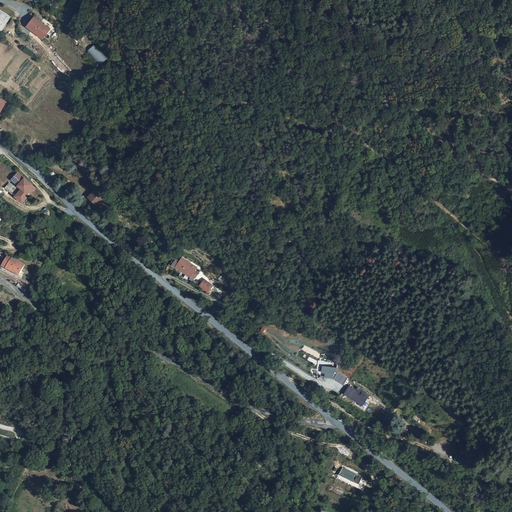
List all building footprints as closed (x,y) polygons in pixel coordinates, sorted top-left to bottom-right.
[(13,16),(0,7),(0,27),(4,30),(13,16)] [(37,18),(29,27),(45,39),(52,30),(37,18)] [(107,59),(95,45),(87,51),(100,65),(107,59)] [(20,171),(14,178),(20,184),(23,187),(18,193),(25,199),(30,194),(34,189),(31,186),(33,184),(34,184),(20,171)] [(20,184),(14,178),(6,186),(24,202),(31,195),(30,194),(25,199),(18,193),(23,187),(20,184)] [(104,200),(97,193),(91,200),(98,207),(104,200)] [(199,268),(183,258),(181,262),(178,260),(175,265),(193,277),(194,276),(196,271),(199,268)] [(24,268),(11,261),(10,262),(6,260),(3,267),(7,269),(6,271),(19,278),(20,275),(24,268)] [(7,269),(3,267),(1,270),(20,280),(22,276),(20,275),(19,278),(6,271),(7,269)] [(21,282),(17,287),(25,292),(28,287),(21,282)] [(216,286),(213,284),(210,288),(205,284),(203,286),(211,293),(216,286)] [(347,378),(339,373),(335,379),(343,384),(347,378)] [(358,390),(351,386),(347,393),(365,404),(371,394),(360,388),(358,390)] [(362,478),(342,468),(338,475),(358,485),(362,478)]
